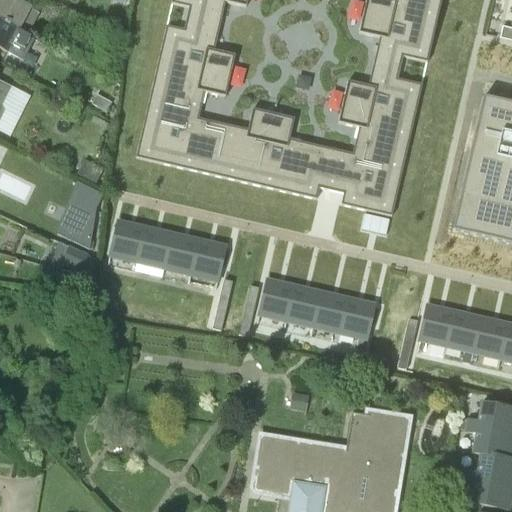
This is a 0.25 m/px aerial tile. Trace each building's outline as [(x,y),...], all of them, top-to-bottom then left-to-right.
[(8,0),(0,0),(0,23),(26,37),(38,15),(8,0)] [(172,0),(171,6),(189,10),(184,32),(166,28),(135,160),(315,201),(318,190),(343,196),(340,207),(391,219),(421,87),(397,81),(401,59),(426,65),(441,0),(172,0)] [(26,37),(0,23),(0,51),(6,54),(7,53),(20,60),(30,39),(26,37)] [(511,25),(505,24),(502,36),(509,38),(511,27),(511,25)] [(0,120),(3,114),(1,107),(10,89),(0,83),(0,120)] [(511,94),(473,85),(442,225),(511,240),(511,235),(511,94)] [(109,103),(96,97),(91,106),(104,113),(109,103)] [(102,171),(84,162),(75,179),(94,188),(102,171)] [(89,252),(96,209),(73,198),(55,236),(89,252)] [(389,222),(364,217),(361,232),(385,237),(389,222)] [(117,259),(136,264),(144,230),(117,224),(109,257),(108,257),(106,267),(114,269),(117,259)] [(163,270),(171,237),(144,230),(136,264),(152,267),(149,277),(160,280),(163,270)] [(163,270),(190,276),(198,243),(171,237),(163,270)] [(198,243),(190,276),(208,281),(205,291),(214,293),(216,283),(217,283),(225,249),(198,243)] [(79,273),(81,269),(87,258),(87,257),(69,249),(61,265),(63,266),(79,273)] [(48,272),(44,290),(66,296),(70,277),(48,272)] [(90,297),(94,283),(81,280),(77,293),(90,297)] [(265,318),(285,322),(293,289),(266,282),(258,316),(257,316),(255,326),(262,327),(265,318)] [(312,329),(320,295),(293,289),(285,322),(304,327),(302,336),(309,338),(312,329)] [(312,329),(339,335),(347,301),(320,295),(312,329)] [(347,301),(339,335),(357,339),(354,350),(363,351),(365,341),(366,341),(374,307),(347,301)] [(418,342),(445,348),(453,314),(426,308),(418,342)] [(445,348),(472,354),(480,321),(453,314),(445,348)] [(472,354),(499,361),(507,327),(480,321),(472,354)] [(511,327),(507,327),(499,361),(511,363),(511,327)] [(290,394),(288,409),(304,412),(306,397),(290,394)] [(467,421),(466,427),(511,435),(511,409),(482,404),(478,423),(467,421)] [(396,511),(411,418),(363,410),(362,417),(350,415),(345,448),(260,434),(254,471),(283,476),(277,511),(396,511)] [(466,423),(460,422),(458,431),(464,433),(466,423)] [(476,436),(472,453),(510,460),(511,448),(511,435),(466,427),(465,434),(476,436)] [(466,472),(465,478),(511,487),(511,460),(510,460),(472,453),(472,456),(480,457),(477,474),(466,472)] [(508,511),(511,491),(511,487),(465,478),(463,485),(474,487),(471,506),(503,511),(508,511)]
